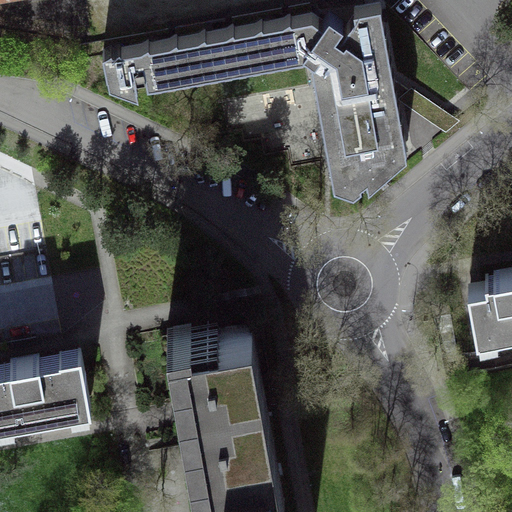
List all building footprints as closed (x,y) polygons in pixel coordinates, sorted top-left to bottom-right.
[(63,0),(0,0),(0,5),(51,3),(51,15),(64,14),(63,0)] [(313,17),(101,55),(106,83),(135,95),(132,77),(145,75),(147,87),(307,59),(313,63),(336,187),(354,194),(371,180),(372,187),(408,157),(400,111),(408,104),(415,99),(395,85),(381,5),(359,9),(360,16),(344,39),(340,36),(346,27),(332,17),(326,26),(313,17)] [(440,139),(455,126),(415,99),(408,104),(400,111),(440,139)] [(486,278),(468,282),(477,330),(511,324),(511,267),(502,269),(494,270),(494,272),(489,273),(488,271),(485,272),(486,278)] [(291,511),(256,325),(218,332),(217,325),(166,335),(200,511),(291,511)] [(89,399),(79,347),(60,351),(62,358),(41,362),(39,355),(11,360),(13,367),(6,368),(5,363),(0,364),(0,414),(55,405),(89,399)]
